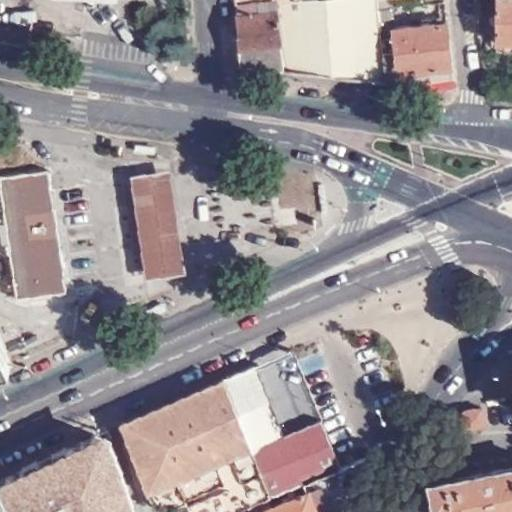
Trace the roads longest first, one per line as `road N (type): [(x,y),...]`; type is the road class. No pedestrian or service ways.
road 1 (primary): [(0,424),(255,303)]
road 2 (primary): [(468,131),(201,107)]
road 3 (primary): [(255,303),(493,226)]
road 4 (primary): [(201,107),(0,79)]
road 5 (tertiary): [(384,511),(445,385),(482,344)]
road 6 (primary): [(201,107),(354,167)]
road 7 (residential): [(468,131),(454,0)]
